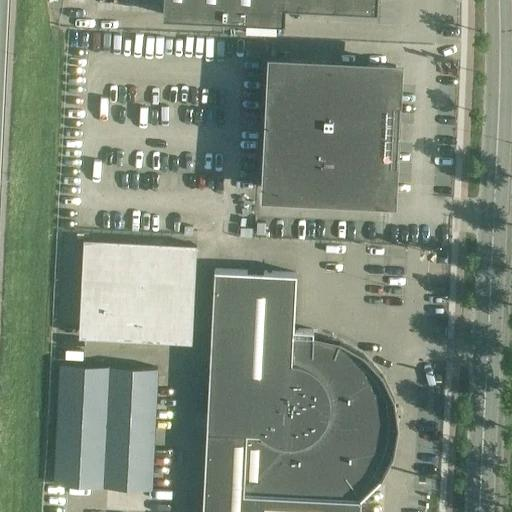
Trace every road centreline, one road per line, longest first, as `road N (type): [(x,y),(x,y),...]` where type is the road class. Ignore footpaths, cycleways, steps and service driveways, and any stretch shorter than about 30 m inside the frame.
road 1 (secondary): [(478,511),(499,66),(494,0)]
road 2 (unknown): [(417,214),(274,201)]
